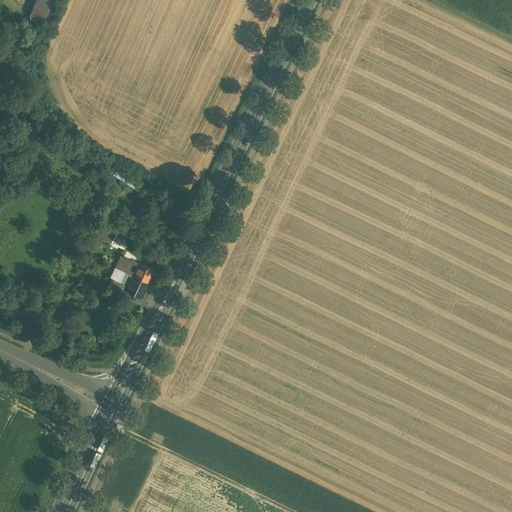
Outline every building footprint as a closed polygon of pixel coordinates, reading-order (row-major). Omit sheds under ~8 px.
[(121,236),(106,227),(100,237),(116,246),(124,250),(129,240),(121,236)] [(142,240),(129,233),(126,238),(139,244),(142,240)] [(100,240),(91,235),(84,248),(93,253),(100,240)] [(141,256),(127,250),(123,256),(124,257),(130,259),(138,262),(141,256)] [(124,258),(122,257),(116,268),(124,272),(130,259),(124,257),(124,258)] [(138,262),(130,259),(124,272),(145,282),(151,269),(138,262)] [(124,272),(116,268),(112,278),(113,278),(115,279),(120,281),(124,272)] [(124,272),(120,281),(117,287),(124,291),(138,297),(145,282),(124,272)] [(120,281),(115,279),(110,290),(122,296),(124,291),(117,287),(120,281)]
